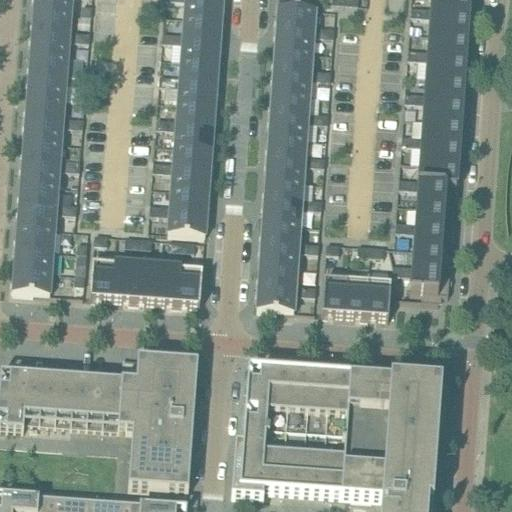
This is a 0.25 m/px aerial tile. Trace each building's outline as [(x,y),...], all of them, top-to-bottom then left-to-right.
[(34,0),(33,17),(70,20),(71,0),(34,0)] [(344,0),(331,0),(330,9),(344,10),(344,0)] [(344,0),(344,10),(357,11),(357,1),(344,0)] [(430,19),(467,21),(468,0),(431,0),(431,14),(430,19)] [(185,7),(184,23),(220,26),(221,15),(222,10),(222,4),(185,1),(185,7)] [(81,11),(80,21),(90,22),(91,12),(81,11)] [(276,35),(313,37),(313,32),(314,15),(277,12),(276,35)] [(420,13),(410,12),(410,22),(420,23),(420,13)] [(420,13),(420,23),(430,24),(430,19),(431,14),(420,13)] [(33,17),(31,39),(68,42),(69,37),(70,20),(33,17)] [(430,24),(429,40),(466,43),(467,21),(430,19),(430,24)] [(182,40),(182,45),(219,47),(219,42),(220,37),(220,26),(184,23),(182,40)] [(413,23),(412,35),(425,37),(427,25),(413,23)] [(312,42),(322,43),(323,33),(313,32),(313,37),(312,42)] [(323,33),(322,43),(333,44),(333,34),(323,33)] [(274,56),(311,59),(312,42),(313,37),(276,35),(274,56)] [(68,42),(68,47),(78,47),(79,38),(69,37),(68,42)] [(79,38),(78,47),(88,48),(89,38),(79,38)] [(162,38),(161,48),(171,49),(172,39),(162,38)] [(31,39),(30,60),(67,63),(68,47),(68,42),(31,39)] [(172,39),(171,49),(181,50),(182,45),(182,40),(172,39)] [(428,57),(427,62),(464,64),(466,43),(429,40),(428,57)] [(181,50),(180,66),(217,69),(218,58),(218,53),(219,47),(182,45),(181,50)] [(310,81),(310,76),(311,59),(274,56),(273,78),(310,81)] [(407,65),(417,66),(417,56),(407,56),(407,65)] [(417,56),(417,66),(427,67),(427,62),(428,57),(417,56)] [(30,60),(28,82),(65,85),(65,80),(67,63),(30,60)] [(463,86),(464,64),(427,62),(427,67),(426,83),(463,86)] [(179,83),(179,88),(216,91),(216,85),(216,80),(217,69),(180,66),(179,83)] [(310,76),(310,81),(309,85),(319,86),(320,76),(310,76)] [(319,86),(330,87),(330,77),(320,76),(319,86)] [(308,102),(309,85),(310,81),(273,78),(271,99),(308,102)] [(65,85),(65,90),(75,90),(76,81),(65,80),(65,85)] [(76,81),(75,90),(85,91),(86,81),(76,81)] [(159,81),(158,91),(168,92),(169,82),(159,81)] [(28,82),(27,104),(63,106),(65,90),(65,85),(28,82)] [(169,82),(168,92),(178,93),(179,88),(179,83),(169,82)] [(424,105),(461,107),(463,86),(426,83),(424,100),(424,105)] [(178,93),(177,109),(214,112),(215,101),(215,96),(216,91),(179,88),(178,93)] [(403,108),(414,109),(414,99),(404,98),(403,108)] [(307,124),(307,119),(308,102),(271,99),(270,121),(307,124)] [(424,100),(414,99),(414,109),(424,110),(424,105),(424,100)] [(27,104),(25,125),(62,128),(62,123),(63,106),(27,104)] [(424,110),(423,126),(459,129),(461,107),(424,105),(424,110)] [(176,126),(175,131),(212,134),(213,128),(213,123),(214,112),(177,109),(176,126)] [(306,128),(316,129),(317,119),(307,119),(307,124),(306,128)] [(317,119),(316,129),(326,130),(327,120),(317,119)] [(306,128),(307,124),(270,121),(268,142),(305,145),(306,128)] [(62,128),(61,133),(72,134),(72,124),(62,123),(62,128)] [(72,124),(72,134),(82,134),(82,125),(72,124)] [(156,124),(155,134),(165,135),(166,125),(156,124)] [(25,125),(23,147),(60,149),(61,133),(62,128),(25,125)] [(166,125),(165,135),(175,136),(175,131),(176,126),(166,125)] [(458,150),(459,129),(423,126),(421,143),(421,148),(458,150)] [(175,136),(174,153),(211,155),(212,144),(212,139),(212,134),(175,131),(175,136)] [(303,167),(304,162),(305,145),(268,142),(267,164),(303,167)] [(411,142),(401,142),(400,151),(411,152),(411,142)] [(411,142),(411,152),(421,153),(421,148),(421,143),(411,142)] [(23,147),(22,168),(58,171),(59,166),(60,149),(23,147)] [(421,148),(421,153),(419,170),(456,172),(458,150),(421,148)] [(172,169),(172,174),(209,177),(209,171),(210,166),(211,155),(174,153),(172,169)] [(304,162),(303,167),(303,172),(313,172),(314,162),(304,162)] [(313,172),(323,173),(324,163),(314,162),(313,172)] [(302,188),(303,172),(303,167),(267,164),(265,186),(302,188)] [(58,171),(58,176),(68,177),(69,167),(59,166),(58,171)] [(69,167),(68,177),(78,177),(79,168),(69,167)] [(22,168),(20,190),(57,193),(58,176),(58,171),(22,168)] [(152,168),(152,177),(162,178),(162,168),(152,168)] [(162,168),(162,178),(172,179),(172,174),(172,169),(162,168)] [(418,191),(455,194),(456,172),(419,170),(418,186),(418,191)] [(172,179),(170,196),(207,199),(208,187),(209,182),(209,177),(172,174),(172,179)] [(397,194),(407,195),(408,185),(398,185),(397,194)] [(418,186),(408,185),(407,195),(418,196),(418,191),(418,186)] [(265,186),(264,207),(300,210),(301,205),(302,188),(265,186)] [(20,190),(18,211),(55,214),(56,209),(57,193),(20,190)] [(418,196),(416,213),(453,215),(455,194),(418,191),(418,196)] [(169,212),(169,217),(206,220),(206,215),(207,210),(207,199),(170,196),(169,212)] [(300,215),(310,215),(311,206),(301,205),(300,210),(300,215)] [(321,206),(311,206),(310,215),(320,216),(321,206)] [(300,215),(300,210),(264,207),(262,229),(299,231),(300,215)] [(55,214),(55,219),(65,220),(66,210),(56,209),(55,214)] [(66,210),(65,220),(75,220),(76,211),(66,210)] [(149,210),(148,220),(158,221),(159,211),(149,210)] [(18,211),(17,233),(54,236),(55,219),(55,214),(18,211)] [(159,211),(158,221),(168,222),(169,217),(169,212),(159,211)] [(452,237),(453,215),(416,213),(415,229),(415,234),(452,237)] [(168,222),(167,239),(204,242),(205,230),(205,225),(206,220),(169,217),(168,222)] [(395,228),(394,237),(404,238),(405,228),(395,228)] [(405,228),(404,238),(415,239),(415,234),(415,229),(405,228)] [(299,231),(262,229),(260,250),(297,253),(298,248),(299,231)] [(17,233),(15,254),(52,257),(54,236),(17,233)] [(415,239),(413,256),(450,258),(452,237),(415,234),(415,239)] [(106,251),(107,241),(94,240),(93,250),(106,251)] [(124,253),(137,254),(138,244),(125,243),(124,253)] [(394,243),(393,254),(406,255),(407,244),(394,243)] [(151,245),(138,244),(137,254),(150,255),(151,245)] [(167,256),(180,257),(181,247),(168,246),(167,256)] [(194,248),(181,247),(180,257),(193,258),(194,248)] [(298,248),(297,253),(297,258),(307,258),(308,249),(298,248)] [(77,249),(76,259),(86,260),(87,250),(77,249)] [(307,258),(317,259),(318,249),(308,249),(307,258)] [(325,259),(338,260),(338,250),(326,249),(325,259)] [(259,272),(296,274),(297,258),(297,253),(260,250),(259,272)] [(370,252),(357,251),(356,261),(369,262),(370,252)] [(383,253),(370,252),(369,262),(382,263),(383,253)] [(15,254),(13,276),(50,279),(52,257),(15,254)] [(412,277),(449,280),(450,258),(413,256),(412,272),(412,277)] [(76,260),(75,270),(85,271),(86,260),(76,260)] [(111,306),(114,269),(92,268),(89,305),(90,305),(90,304),(111,306)] [(136,271),(114,269),(111,306),(133,308),(136,271)] [(157,272),(136,271),(133,308),(155,309),(157,272)] [(391,281),(401,281),(402,272),(392,271),(391,281)] [(179,274),(157,272),(155,309),(176,311),(179,274)] [(294,296),(295,291),(296,274),(259,272),(257,293),(294,296)] [(412,272),(402,272),(401,281),(411,282),(412,277),(412,272)] [(201,276),(179,274),(176,311),(197,312),(197,313),(199,313),(201,276)] [(13,276),(12,298),(49,301),(50,279),(13,276)] [(437,310),(437,308),(436,308),(436,301),(441,302),(447,302),(449,280),(412,277),(411,282),(410,298),(409,298),(409,300),(421,300),(420,307),(420,309),(437,310)] [(74,281),(74,291),(83,292),(84,281),(74,281)] [(322,295),(321,320),(321,321),(322,321),(322,320),(343,322),(345,285),(323,284),(323,295),(322,295)] [(364,323),(367,287),(345,285),(343,322),(364,323)] [(389,305),(389,299),(390,288),(367,287),(364,323),(386,325),(386,326),(387,326),(389,305)] [(294,296),(294,301),(304,302),(305,292),(295,291),(294,296)] [(314,302),(315,292),(305,292),(304,302),(314,302)] [(293,318),(294,301),(294,296),(257,293),(256,316),(293,318)] [(124,365),(124,364),(122,364),(120,387),(121,387),(118,437),(131,438),(131,445),(127,494),(187,498),(197,370),(197,369),(137,365),(137,366),(124,365)] [(270,375),(247,373),(244,412),(267,414),(270,375)] [(0,406),(24,409),(26,380),(0,378),(0,406)] [(43,381),(26,380),(24,409),(23,430),(39,431),(43,381)] [(55,432),(58,382),(43,381),(39,431),(55,432)] [(55,432),(70,433),(74,384),(58,382),(55,432)] [(348,392),(267,386),(260,486),(341,491),(340,502),(381,505),(380,511),(403,511),(404,506),(408,507),(415,403),(399,402),(400,385),(349,382),(348,392)] [(90,385),(74,384),(70,433),(86,434),(90,385)] [(90,385),(86,434),(102,435),(106,386),(90,385)] [(116,436),(118,437),(121,387),(120,387),(106,386),(102,435),(116,436)] [(0,435),(23,437),(23,430),(24,409),(0,406),(0,435)] [(244,412),(242,449),(264,450),(265,436),(267,415),(267,414),(244,412)] [(264,456),(264,450),(242,449),(235,448),(233,475),(262,477),(264,456)] [(233,475),(231,501),(262,504),(263,497),(261,496),(262,477),(233,475)] [(0,500),(0,511),(36,511),(37,503),(0,500)] [(37,503),(36,511),(87,511),(88,507),(37,503)]
